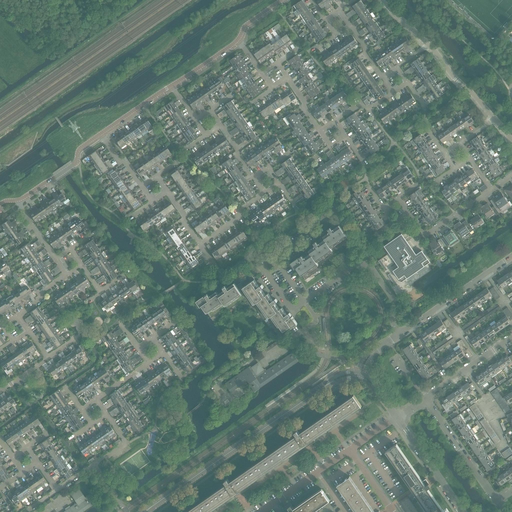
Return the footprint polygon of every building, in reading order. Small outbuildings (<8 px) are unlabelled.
[(297,10),(305,5),(302,0),(294,6),(297,10)] [(327,10),(329,8),(323,0),(318,0),(317,1),(322,9),(325,7),(327,10)] [(329,3),(332,1),(331,0),(323,0),(329,8),(332,6),(329,3)] [(356,11),(364,5),(361,0),(353,6),(356,11)] [(300,15),(308,9),(305,5),(297,10),(294,13),(297,17),(300,15)] [(359,15),(367,9),(364,5),(356,11),(359,15)] [(303,19),(311,13),(308,9),(300,15),(303,19)] [(362,20),(370,14),(367,9),(359,15),(362,20)] [(315,18),(311,13),(303,19),(301,21),(304,25),(306,24),(315,18)] [(365,24),(373,18),(370,14),(362,20),(365,24)] [(309,28),(318,22),(315,18),(306,24),(309,28)] [(368,29),(376,23),(373,18),(365,24),(368,29)] [(312,33),(321,27),(318,22),(309,28),(312,33)] [(371,33),(380,27),(376,23),(368,29),(371,33)] [(316,37),(324,31),(321,27),(312,33),(316,37)] [(374,37),(383,32),(380,27),(371,33),(374,37)] [(324,31),(316,37),(319,42),(327,36),(324,31)] [(382,42),(381,40),(386,36),(383,32),(374,37),(377,42),(376,43),(378,45),(382,42)] [(281,38),(288,47),(293,43),(287,34),(281,38)] [(355,46),(358,44),(353,37),(350,39),(348,36),(346,37),(354,49),(356,47),(355,46)] [(351,50),(354,49),(346,37),(343,39),(345,42),(343,44),(348,51),(350,49),(351,50)] [(400,40),(408,51),(410,50),(408,47),(411,44),(406,37),(403,39),(402,38),(400,40)] [(282,51),(288,47),(281,38),(276,42),(282,51)] [(405,53),(408,51),(400,40),(397,41),(398,43),(395,45),(400,52),(403,50),(405,53)] [(277,54),(282,51),(276,42),(271,45),(270,43),(277,54)] [(277,54),(270,43),(264,47),(271,56),(276,52),(277,54)] [(348,51),(343,44),(340,46),(338,43),(335,45),(343,56),(346,54),(345,53),(348,51)] [(341,58),(343,56),(335,45),(333,46),(335,49),(332,51),(337,58),(340,56),(341,58)] [(397,54),(400,52),(395,45),(392,47),(392,45),(389,47),(397,58),(400,57),(397,54)] [(266,59),(271,56),(264,47),(259,51),(266,59)] [(395,60),(397,58),(389,47),(387,49),(388,50),(385,52),(390,59),(393,57),(395,60)] [(337,58),(332,51),(329,53),(327,50),(325,52),(333,63),(335,62),(334,60),(337,58)] [(260,63),(266,59),(259,51),(254,54),(260,63)] [(331,65),(333,63),(325,52),(323,53),(325,57),(322,59),(327,66),(330,64),(331,65)] [(387,61),(390,59),(385,52),(382,54),(381,53),(379,54),(387,66),(389,64),(387,61)] [(233,65),(242,59),(239,54),(230,61),(233,65)] [(385,67),(387,66),(379,54),(377,56),(378,57),(375,59),(380,66),(383,64),(385,67)] [(292,66),(301,59),(298,55),(289,61),(292,66)] [(354,69),(362,63),(359,58),(355,61),(353,59),(347,63),(349,66),(351,64),(354,69)] [(414,69),(422,63),(419,58),(418,59),(415,61),(410,64),(412,67),(408,69),(409,71),(412,70),(414,69)] [(236,70),(245,63),(242,59),(233,65),(236,70)] [(295,70),(304,64),(301,59),(292,66),(295,70)] [(237,75),(248,68),(245,63),(236,70),(239,74),(237,75)] [(304,64),(295,70),(297,73),(298,74),(307,68),(309,67),(305,63),(304,64)] [(357,73),(366,67),(362,63),(354,69),(357,73)] [(417,73),(425,67),(422,63),(414,69),(417,73)] [(360,77),(369,72),(366,67),(357,73),(360,77)] [(420,77),(428,72),(425,67),(417,73),(420,77)] [(240,80),(249,74),(246,69),(248,68),(237,75),(240,80)] [(301,79),(310,73),(307,68),(298,74),(301,79)] [(363,82),(372,76),(369,72),(360,77),(363,82)] [(423,82),(431,76),(428,72),(420,77),(423,82)] [(301,79),(299,80),(302,85),(311,78),(313,77),(310,73),(301,79)] [(243,84),(253,78),(249,74),(240,80),(243,84)] [(434,80),(436,79),(433,75),(431,76),(423,82),(425,84),(420,87),(422,89),(425,87),(424,87),(426,86),(434,80)] [(367,86),(375,80),(372,76),(363,82),(367,86)] [(215,81),(213,82),(221,94),(223,92),(221,89),(224,87),(223,86),(225,85),(220,77),(215,81)] [(246,89),(256,82),(253,78),(243,84),(246,89)] [(305,89),(314,83),(311,78),(302,85),(305,89)] [(370,91),(378,85),(375,80),(367,86),(370,91)] [(429,91),(437,85),(434,80),(426,86),(429,91)] [(218,95),(221,94),(213,82),(211,84),(211,85),(208,87),(213,94),(216,92),(218,95)] [(250,93),(259,87),(256,82),(246,89),(250,93)] [(309,94),(318,87),(314,83),(305,89),(309,94)] [(373,95),(381,89),(378,85),(370,91),(373,95)] [(432,95),(441,89),(437,85),(429,91),(431,93),(427,96),(428,98),(431,96),(432,95)] [(211,96),(213,94),(208,87),(206,89),(205,88),(202,90),(210,101),(213,99),(211,96)] [(253,98),(262,91),(259,87),(250,93),(253,98)] [(318,87),(309,94),(312,98),(321,92),(318,87)] [(381,89),(373,95),(376,100),(384,94),(381,89)] [(441,89),(432,95),(435,100),(444,94),(441,89)] [(208,103),(210,101),(202,90),(200,91),(201,92),(198,94),(203,102),(206,100),(208,103)] [(285,94),(291,102),(297,99),(291,90),(285,94)] [(346,105),(348,104),(346,101),(349,98),(344,91),(338,94),(346,105)] [(200,104),(203,102),(198,94),(195,96),(195,95),(192,97),(200,108),(202,107),(200,104)] [(286,106),(291,102),(285,94),(280,97),(279,95),(286,106)] [(338,94),(333,98),(339,106),(341,104),(344,107),(346,105),(338,94)] [(403,95),(411,106),(414,105),(413,104),(416,102),(411,94),(408,97),(406,94),(403,95)] [(286,106),(279,95),(274,99),(280,108),(285,104),(286,106)] [(409,108),(411,106),(403,95),(401,97),(403,100),(400,102),(405,109),(408,107),(409,108)] [(198,110),(200,108),(192,97),(190,98),(191,100),(188,102),(193,109),(196,107),(198,110)] [(339,106),(333,98),(330,100),(328,97),(326,99),(333,109),(339,106)] [(275,111),(280,108),(274,99),(268,102),(275,111)] [(328,113),(333,109),(326,99),(324,100),(326,103),(323,105),(328,113)] [(167,111),(176,105),(172,101),(164,106),(167,111)] [(227,111),(235,105),(232,101),(224,106),(227,111)] [(405,109),(400,102),(397,104),(395,101),(393,102),(401,114),(403,112),(402,111),(405,109)] [(269,115),(275,111),(268,102),(263,106),(269,115)] [(399,115),(401,114),(393,102),(391,104),(393,107),(390,109),(395,116),(398,114),(399,115)] [(328,113),(323,105),(320,107),(318,104),(316,106),(323,116),(328,113)] [(170,115),(179,110),(176,105),(167,111),(170,115)] [(227,111),(225,112),(223,114),(224,116),(228,113),(230,115),(238,110),(235,105),(227,111)] [(264,119),(269,115),(263,106),(258,110),(264,119)] [(318,120),(323,116),(316,106),(313,107),(315,110),(312,112),(318,120)] [(395,116),(390,109),(387,111),(385,108),(383,110),(391,121),(393,119),(392,118),(395,116)] [(174,120),(182,114),(179,110),(170,115),(174,120)] [(233,120),(241,114),(238,110),(230,115),(233,120)] [(388,122),(391,121),(383,110),(380,111),(383,114),(380,116),(385,123),(388,121),(388,122)] [(460,112),(458,113),(460,116),(459,117),(461,120),(459,122),(463,129),(467,126),(467,127),(469,126),(463,117),(462,115),(460,112)] [(291,113),(285,117),(286,118),(287,119),(290,124),(300,116),(299,114),(296,116),(294,114),(292,115),(291,113)] [(347,125),(358,118),(355,113),(347,119),(348,121),(346,123),(347,125)] [(177,124),(185,119),(182,114),(174,120),(177,124)] [(236,124),(244,119),(241,114),(233,120),(236,124)] [(465,116),(463,117),(469,126),(471,124),(471,123),(474,121),(474,122),(477,120),(474,115),(471,117),(469,114),(466,116),(465,116)] [(293,128),(301,123),(299,120),(302,119),(300,116),(290,124),(293,128)] [(353,128),(361,122),(358,118),(347,125),(349,127),(352,125),(353,128)] [(153,128),(152,126),(147,119),(143,121),(142,119),(140,120),(141,123),(147,130),(148,132),(153,128)] [(180,129),(188,123),(185,119),(177,124),(180,129)] [(235,132),(247,123),(244,119),(236,124),(238,127),(234,130),(235,132)] [(363,121),(361,122),(353,128),(356,132),(367,125),(368,124),(368,122),(366,124),(365,122),(364,123),(363,121)] [(442,128),(441,125),(439,122),(437,123),(439,127),(441,129),(442,131),(449,140),(451,139),(450,138),(453,136),(448,129),(445,131),(445,130),(444,130),(443,128),(442,128)] [(451,127),(448,129),(453,136),(456,134),(457,135),(459,133),(453,124),(451,122),(449,124),(451,127)] [(460,131),(463,129),(459,122),(456,124),(455,123),(453,124),(459,133),(461,132),(460,131)] [(137,123),(135,124),(136,126),(141,134),(142,133),(143,136),(148,132),(147,130),(141,123),(138,125),(137,123)] [(183,133),(191,127),(188,123),(180,129),(183,133)] [(242,133),(250,127),(247,123),(235,132),(236,134),(240,131),(242,133)] [(293,134),(304,127),(301,123),(293,128),(294,130),(292,132),(293,134)] [(359,136),(367,131),(370,129),(367,125),(356,132),(359,136)] [(136,137),(141,134),(136,126),(133,128),(131,126),(130,128),(131,130),(136,137)] [(186,138),(194,132),(191,127),(183,133),(186,138)] [(245,138),(254,132),(250,127),(242,133),(245,138)] [(299,137),(307,132),(304,127),(293,134),(295,137),(298,135),(299,137)] [(131,141),(136,137),(131,130),(128,132),(126,130),(124,131),(126,133),(131,141)] [(360,143),(370,135),(367,131),(359,136),(361,139),(358,140),(360,143)] [(446,142),(449,140),(442,131),(440,133),(441,134),(438,136),(443,143),(446,141),(446,142)] [(186,138),(189,142),(197,136),(194,132),(186,138)] [(243,143),(247,140),(248,142),(253,139),(254,142),(259,138),(258,136),(259,135),(257,136),(254,132),(245,138),(244,139),(241,141),(243,143)] [(302,141),(313,134),(311,132),(308,134),(307,132),(299,137),(302,141)] [(126,144),(131,141),(126,133),(122,136),(121,134),(119,135),(121,137),(126,144)] [(305,146),(313,140),(312,138),(314,136),(313,134),(302,141),(305,146)] [(365,145),(373,140),(370,135),(360,143),(361,145),(364,143),(365,145)] [(416,145),(425,138),(424,137),(423,137),(421,135),(410,142),(413,146),(416,145)] [(216,138),(224,149),(227,147),(226,146),(229,144),(224,137),(221,139),(219,136),(216,138)] [(473,146),(482,140),(481,138),(480,138),(478,136),(470,141),(473,144),(472,145),(473,146)] [(121,148),(126,144),(121,137),(117,139),(116,137),(114,139),(121,148)] [(222,151),(224,149),(216,138),(214,139),(216,142),(213,144),(218,152),(221,150),(222,151)] [(271,140),(279,152),(281,150),(279,147),(282,145),(277,138),(274,140),(273,139),(271,140)] [(419,149),(427,143),(425,141),(426,140),(425,138),(416,145),(419,149)] [(276,153),(279,152),(271,140),(268,142),(269,143),(266,145),(271,152),(274,150),(276,153)] [(315,143),(313,140),(305,146),(303,147),(306,152),(308,150),(319,143),(317,141),(315,143)] [(366,152),(376,144),(373,140),(365,145),(367,147),(364,149),(366,152)] [(477,150),(485,145),(483,142),(482,140),(473,146),(474,148),(475,147),(477,150)] [(218,152),(213,144),(211,146),(208,143),(206,145),(214,156),(216,155),(216,153),(218,152)] [(319,143),(308,150),(312,155),(319,149),(318,147),(320,145),(319,143)] [(422,154),(431,147),(430,146),(429,146),(427,143),(419,149),(422,154)] [(376,144),(366,152),(367,154),(370,152),(372,154),(380,149),(376,144)] [(212,158),(214,156),(206,145),(204,146),(206,150),(203,152),(208,159),(211,157),(212,158)] [(268,154),(271,152),(266,145),(263,147),(263,146),(260,147),(268,159),(271,157),(268,154)] [(341,149),(350,162),(353,160),(351,158),(354,156),(348,148),(347,145),(341,149)] [(479,155),(489,148),(487,146),(486,147),(485,145),(477,150),(479,153),(478,154),(479,155)] [(161,151),(166,158),(170,156),(171,158),(173,156),(166,147),(161,151)] [(266,160),(268,159),(260,147),(258,149),(259,150),(256,152),(261,159),(264,157),(266,160)] [(424,159),(433,152),(431,150),(432,149),(431,147),(422,154),(419,155),(423,160),(424,159)] [(490,150),(489,148),(479,155),(480,157),(481,156),(483,159),(493,152),(492,150),(491,150),(490,150)] [(340,153),(338,155),(343,163),(344,164),(347,162),(348,163),(350,162),(341,149),(338,151),(340,153)] [(92,160),(100,155),(97,150),(89,156),(92,160)] [(208,159),(203,152),(200,153),(198,150),(196,152),(204,163),(206,162),(205,161),(208,159)] [(168,160),(166,158),(161,151),(156,154),(161,162),(164,159),(166,161),(168,160)] [(201,165),(204,163),(196,152),(193,154),(196,157),(193,159),(198,166),(201,164),(201,165)] [(258,161),(261,159),(256,152),(253,154),(252,153),(250,155),(258,166),(260,164),(258,161)] [(433,152),(424,159),(427,163),(437,156),(436,155),(435,155),(433,152)] [(483,163),(484,165),(498,155),(497,153),(494,155),(495,153),(493,152),(483,159),(485,162),(483,163)] [(162,164),(161,162),(156,154),(151,158),(156,165),(159,163),(161,165),(162,164)] [(343,163),(338,155),(335,157),(333,154),(331,156),(338,166),(343,163)] [(95,164),(103,159),(100,155),(92,160),(95,164)] [(256,168),(258,166),(250,155),(248,156),(249,157),(246,159),(251,167),(253,164),(256,168)] [(333,170),(338,166),(331,156),(329,157),(330,160),(328,162),(333,170)] [(430,168),(439,161),(437,158),(438,158),(437,156),(427,163),(430,168)] [(485,164),(484,165),(485,167),(486,166),(487,165),(489,168),(497,162),(500,160),(498,159),(497,158),(496,159),(495,157),(493,158),(485,164)] [(157,167),(156,165),(151,158),(145,161),(151,169),(154,166),(155,169),(157,167)] [(225,169),(233,163),(230,158),(222,164),(225,169)] [(284,169),(293,163),(290,158),(281,164),(283,167),(279,170),(280,172),(283,170),(282,169),(284,168),(284,169)] [(98,169),(109,161),(108,160),(106,161),(106,162),(105,162),(103,159),(95,164),(98,169)] [(109,161),(98,169),(101,174),(103,172),(104,174),(112,169),(111,167),(113,166),(109,161)] [(152,171),(151,169),(145,161),(140,165),(145,172),(149,170),(150,172),(152,171)] [(432,173),(443,165),(442,164),(441,164),(439,161),(430,168),(429,168),(432,173)] [(333,170),(328,162),(325,164),(323,162),(321,163),(328,174),(333,170)] [(491,173),(500,167),(497,162),(489,168),(491,171),(490,171),(491,173)] [(228,173),(237,167),(233,163),(225,169),(228,173)] [(288,173),(296,167),(293,163),(284,169),(283,170),(280,172),(282,174),(286,171),(288,173)] [(322,177),(328,174),(321,163),(318,165),(320,167),(317,170),(322,177)] [(147,174),(145,172),(140,165),(135,169),(140,176),(144,174),(145,176),(147,174)] [(436,177),(437,176),(446,170),(444,167),(443,165),(432,173),(436,177)] [(404,167),(402,168),(400,166),(398,167),(400,170),(402,172),(408,181),(410,179),(410,178),(413,176),(408,169),(406,167),(405,167),(404,167)] [(231,178),(240,172),(237,167),(228,173),(231,178)] [(287,181),(299,172),(296,167),(288,173),(289,176),(285,179),(287,181)] [(500,167),(491,173),(492,175),(493,174),(495,177),(503,171),(500,167)] [(173,178),(183,171),(182,169),(180,170),(179,170),(177,168),(170,173),(173,178)] [(111,179),(119,174),(123,171),(121,170),(119,171),(119,172),(118,172),(116,169),(108,175),(111,179)] [(479,179),(477,176),(472,169),(469,171),(469,170),(466,172),(473,181),(474,183),(476,186),(478,184),(476,181),(479,179)] [(176,182),(186,175),(185,173),(183,175),(182,175),(181,173),(183,171),(173,178),(176,182)] [(234,182),(243,176),(240,172),(231,178),(234,182)] [(294,182),(302,176),(299,172),(287,181),(288,182),(292,180),(294,182)] [(406,182),(408,181),(402,172),(400,174),(397,177),(402,184),(405,182),(406,182)] [(470,182),(473,181),(466,172),(464,173),(465,174),(462,176),(467,183),(470,181),(470,182)] [(114,184),(122,178),(126,176),(124,174),(123,176),(122,177),(121,176),(121,177),(119,174),(111,179),(114,184)] [(391,179),(390,177),(388,174),(386,175),(389,178),(388,179),(390,182),(387,184),(392,191),(395,189),(396,190),(398,188),(391,179)] [(179,187),(189,180),(188,178),(186,179),(185,179),(184,177),(186,175),(176,182),(179,187)] [(237,186),(246,181),(243,176),(234,182),(237,186)] [(293,189),(305,181),(302,176),(294,182),(296,184),(291,187),(293,189)] [(464,185),(467,183),(462,176),(459,178),(458,177),(456,179),(462,188),(464,186),(464,185)] [(399,186),(402,184),(397,177),(394,179),(394,178),(391,179),(398,188),(400,187),(399,186)] [(117,188),(125,183),(129,180),(128,179),(126,180),(125,181),(124,181),(122,178),(114,184),(117,188)] [(460,189),(462,188),(456,179),(454,180),(455,181),(451,184),(456,191),(459,189),(460,189)] [(182,191),(192,184),(191,182),(189,184),(188,183),(187,181),(189,180),(179,187),(182,191)] [(241,191),(249,185),(246,181),(237,186),(241,191)] [(305,181),(293,189),(294,191),(298,188),(300,191),(308,185),(305,181)] [(381,186),(380,184),(378,181),(376,183),(378,186),(380,189),(377,191),(381,198),(385,196),(385,197),(387,195),(381,186)] [(118,194),(128,187),(132,185),(131,183),(129,184),(129,185),(128,185),(127,186),(125,183),(117,188),(120,193),(118,194)] [(193,189),(193,190),(190,186),(192,184),(182,191),(179,194),(180,195),(183,193),(185,196),(193,190),(194,190),(193,189)] [(389,193),(392,191),(387,184),(384,186),(383,185),(381,186),(387,195),(390,194),(389,193)] [(458,193),(456,191),(451,184),(448,186),(448,185),(446,186),(452,195),(455,200),(457,199),(455,196),(458,193)] [(244,195),(252,190),(249,185),(241,191),(244,195)] [(308,185),(300,191),(303,195),(311,190),(308,185)] [(455,200),(452,195),(446,186),(444,188),(444,189),(441,191),(447,200),(450,198),(451,198),(452,198),(454,201),(455,200)] [(131,192),(128,187),(118,194),(121,199),(131,192)] [(306,200),(317,193),(314,188),(311,190),(303,195),(302,196),(299,198),(300,200),(304,197),(306,200)] [(56,192),(54,194),(62,205),(64,203),(65,204),(70,201),(68,199),(66,200),(63,196),(66,194),(62,189),(60,191),(61,193),(58,195),(56,192)] [(359,189),(352,195),(353,197),(352,198),(354,200),(360,196),(364,193),(363,192),(362,192),(359,189)] [(412,201),(422,194),(423,194),(419,189),(409,196),(411,199),(410,200),(412,201)] [(185,196),(182,198),(183,200),(186,197),(188,200),(196,195),(197,194),(196,194),(193,190),(185,196)] [(244,195),(244,196),(247,200),(255,194),(252,190),(244,195)] [(131,192),(121,199),(122,201),(124,203),(127,201),(134,196),(137,194),(136,193),(133,194),(131,192)] [(360,196),(354,200),(355,202),(357,205),(358,204),(366,198),(364,196),(365,195),(364,193),(360,196)] [(494,206),(495,208),(498,206),(502,212),(511,207),(501,193),(493,199),(490,201),(494,206)] [(60,207),(62,205),(54,194),(52,195),(54,198),(51,200),(56,207),(59,205),(60,207)] [(274,195),(282,207),(285,205),(284,204),(287,202),(282,195),(279,197),(277,194),(274,195)] [(424,200),(422,197),(423,196),(422,194),(412,201),(413,203),(414,202),(416,205),(424,200)] [(199,199),(196,195),(188,200),(185,203),(186,204),(189,202),(191,204),(199,199)] [(280,208),(282,207),(274,195),(272,197),(274,200),(271,202),(276,209),(279,207),(280,208)] [(127,208),(140,199),(139,197),(136,199),(134,196),(124,203),(127,208)] [(361,208),(370,202),(369,201),(368,201),(366,198),(358,204),(361,208)] [(46,199),(44,201),(52,212),(52,213),(57,209),(56,207),(51,200),(48,202),(46,199)] [(140,199),(130,206),(131,208),(133,211),(141,205),(138,201),(140,199)] [(191,204),(188,207),(189,209),(190,208),(192,211),(194,210),(195,211),(202,206),(201,205),(204,203),(204,202),(203,203),(203,202),(202,203),(199,199),(191,204)] [(417,209),(418,210),(428,203),(426,202),(425,202),(424,200),(416,205),(417,208),(417,209)] [(49,214),(52,212),(44,201),(41,202),(43,205),(40,208),(45,215),(48,213),(49,214)] [(276,209),(271,202),(268,204),(266,201),(264,203),(272,214),(274,212),(273,211),(276,209)] [(165,206),(170,213),(175,210),(170,202),(167,205),(165,203),(163,204),(165,206)] [(364,213),(372,207),(370,204),(371,204),(370,202),(361,208),(362,210),(364,213)] [(270,216),(272,214),(264,203),(262,204),(264,207),(261,209),(266,216),(269,214),(270,216)] [(428,203),(418,210),(419,212),(420,211),(422,214),(430,208),(428,206),(429,206),(428,203)] [(495,208),(494,206),(491,208),(487,203),(481,208),(479,209),(486,219),(488,218),(495,214),(495,215),(499,213),(495,208)] [(219,208),(224,216),(227,213),(229,216),(231,214),(224,205),(219,208)] [(45,215),(40,208),(38,209),(36,206),(33,208),(41,219),(44,218),(43,217),(45,215)] [(165,217),(170,213),(165,206),(161,208),(160,206),(158,208),(160,210),(165,217)] [(367,217),(376,211),(375,209),(374,210),(372,207),(364,213),(366,216),(365,216),(366,218),(367,217)] [(434,212),(435,211),(432,207),(430,208),(422,214),(424,217),(423,217),(424,219),(434,212)] [(39,221),(41,219),(33,208),(31,210),(33,213),(30,215),(35,222),(38,220),(39,221)] [(225,218),(224,216),(219,208),(214,212),(219,219),(222,217),(224,219),(225,218)] [(266,216),(261,209),(258,211),(256,208),(254,210),(262,221),(264,220),(263,218),(266,216)] [(160,221),(165,217),(160,210),(156,212),(155,210),(153,211),(154,213),(160,221)] [(259,223),(262,221),(254,210),(251,211),(253,214),(250,217),(255,224),(258,222),(259,223)] [(376,211),(367,217),(370,221),(370,222),(378,216),(376,213),(377,213),(376,211)] [(471,228),(474,232),(476,231),(474,228),(477,226),(480,227),(484,223),(476,211),(472,213),(475,217),(470,220),(471,222),(468,224),(469,224),(471,228)] [(220,221),(219,219),(214,212),(208,216),(214,223),(217,221),(218,223),(220,221)] [(434,212),(424,219),(425,221),(426,220),(428,223),(429,222),(431,225),(439,219),(434,212)] [(150,214),(148,215),(149,217),(154,224),(155,225),(160,221),(154,213),(153,214),(151,216),(150,214)] [(4,231),(15,223),(14,221),(11,223),(9,220),(11,219),(9,216),(4,219),(6,222),(1,225),(4,228),(2,229),(4,231)] [(215,225),(214,223),(208,216),(203,219),(208,227),(212,224),(213,226),(215,225)] [(378,216),(370,222),(371,222),(372,224),(371,225),(372,227),(374,225),(382,220),(381,218),(380,219),(378,216)] [(149,228),(154,224),(149,217),(146,219),(144,217),(143,218),(144,220),(149,228)] [(76,220),(73,222),(81,233),(84,231),(82,228),(85,226),(87,229),(89,227),(85,221),(83,223),(80,219),(77,221),(76,220)] [(210,229),(208,227),(203,219),(198,223),(203,230),(207,228),(208,230),(210,229)] [(144,232),(149,228),(144,220),(141,223),(139,221),(137,222),(144,232)] [(374,225),(372,227),(373,229),(374,228),(376,231),(384,225),(385,224),(383,222),(382,220),(374,225)] [(469,224),(468,224),(466,220),(461,224),(459,222),(453,226),(458,233),(458,232),(460,234),(458,235),(460,237),(461,237),(462,237),(465,235),(466,236),(471,233),(471,234),(474,232),(471,228),(468,230),(466,227),(469,224)] [(67,224),(69,226),(74,234),(77,232),(79,235),(81,233),(73,222),(71,223),(70,222),(67,224)] [(9,235),(16,230),(14,228),(17,225),(15,223),(4,231),(6,233),(7,233),(9,235)] [(205,232),(203,230),(198,223),(193,226),(198,234),(201,231),(203,234),(205,232)] [(177,232),(174,227),(172,225),(166,229),(168,231),(166,233),(169,237),(177,232)] [(320,266),(336,255),(334,252),(350,241),(339,225),(336,228),(334,225),(331,227),(328,229),(329,232),(323,237),(324,240),(322,242),(320,239),(317,241),(313,243),(315,246),(308,251),(310,254),(307,256),(306,253),(303,255),(299,257),(300,259),(299,260),(298,258),(291,263),(295,269),(297,268),(305,280),(322,269),(320,266)] [(71,236),(74,234),(69,226),(66,228),(65,227),(63,229),(71,240),(73,239),(71,236)] [(69,242),(71,240),(63,229),(61,230),(62,232),(59,234),(64,241),(67,239),(69,242)] [(11,241),(23,233),(21,231),(18,233),(16,230),(9,235),(11,238),(10,239),(11,241)] [(236,234),(242,241),(247,237),(242,230),(238,232),(237,230),(235,232),(236,234)] [(447,247),(458,239),(451,230),(449,232),(448,230),(445,232),(446,234),(443,236),(444,237),(442,238),(447,247)] [(177,232),(169,237),(172,242),(180,236),(183,234),(182,232),(179,234),(177,232)] [(23,233),(11,241),(13,244),(14,243),(16,246),(23,241),(21,238),(24,236),(23,233)] [(61,243),(64,241),(59,234),(56,236),(55,234),(53,236),(61,247),(63,246),(61,243)] [(236,245),(242,241),(236,234),(233,236),(232,234),(230,235),(231,237),(236,245)] [(402,234),(384,246),(392,257),(392,258),(396,263),(396,264),(397,265),(398,266),(399,267),(398,268),(393,271),(401,283),(428,264),(430,263),(422,251),(416,255),(405,239),(404,237),(402,234)] [(58,249),(61,247),(53,236),(50,238),(51,239),(48,241),(53,248),(56,246),(58,249)] [(175,246),(183,241),(187,238),(185,237),(182,239),(180,236),(172,242),(175,246)] [(231,248),(236,245),(231,237),(228,240),(226,238),(225,239),(226,241),(231,248)] [(444,249),(443,248),(446,246),(441,239),(436,242),(435,240),(429,244),(432,249),(431,249),(434,253),(435,253),(436,254),(444,249)] [(87,250),(95,244),(92,240),(84,246),(87,250)] [(175,246),(173,248),(176,252),(178,251),(186,245),(183,241),(175,246)] [(221,241),(219,242),(221,244),(226,252),(231,248),(226,241),(224,242),(223,243),(222,242),(221,241)] [(24,253),(32,247),(29,243),(21,249),(24,253)] [(90,255),(99,249),(95,244),(87,250),(90,255)] [(216,245),(214,246),(216,248),(221,255),(223,257),(227,254),(225,252),(226,252),(221,244),(217,247),(216,245)] [(181,255),(189,250),(193,247),(192,246),(188,248),(186,245),(178,251),(181,255)] [(27,258),(35,252),(32,247),(24,253),(27,258)] [(216,259),(221,255),(216,248),(212,250),(211,248),(209,250),(216,259)] [(93,259),(102,253),(99,249),(90,255),(93,259)] [(189,250),(181,255),(179,256),(182,261),(185,259),(192,254),(196,252),(195,250),(191,252),(189,250)] [(28,264),(28,263),(38,256),(35,252),(27,258),(25,259),(25,260),(28,264)] [(104,252),(102,253),(93,259),(96,263),(105,258),(107,256),(104,252)] [(188,264),(195,259),(194,257),(192,254),(185,259),(188,264)] [(31,268),(41,261),(38,256),(28,263),(28,264),(30,267),(31,268)] [(0,267),(5,274),(7,273),(6,271),(9,269),(6,265),(9,263),(5,258),(3,260),(4,262),(1,264),(0,262),(0,267)] [(95,271),(108,262),(105,258),(96,263),(98,266),(94,269),(95,271)] [(195,259),(188,264),(191,268),(193,267),(194,268),(203,263),(203,261),(202,261),(201,259),(197,261),(195,259)] [(36,271),(49,262),(47,260),(43,263),(41,261),(31,268),(35,272),(36,271)] [(380,260),(378,261),(379,262),(380,264),(385,271),(387,270),(380,260)] [(46,267),(47,266),(50,264),(49,262),(36,271),(39,275),(47,270),(46,267)] [(103,272),(111,266),(108,262),(95,271),(97,273),(101,270),(103,272)] [(111,266),(103,272),(104,275),(103,276),(104,278),(106,277),(114,271),(116,270),(113,265),(111,266)] [(42,280),(51,274),(47,270),(39,275),(42,280)] [(114,271),(106,277),(109,281),(117,275),(114,271)] [(42,280),(40,281),(43,286),(45,284),(54,279),(51,274),(42,280)] [(390,274),(388,275),(389,277),(390,278),(391,280),(392,281),(396,286),(398,285),(390,274)] [(508,285),(511,281),(511,279),(508,274),(503,277),(508,285)] [(77,277),(85,288),(87,287),(87,285),(90,283),(85,276),(82,278),(79,275),(77,277)] [(278,301),(273,295),(272,296),(271,297),(268,294),(266,295),(261,289),(264,287),(260,281),(258,282),(257,283),(252,276),(237,286),(236,284),(234,283),(231,285),(229,283),(223,287),(225,290),(218,294),(217,291),(213,294),(212,292),(211,291),(205,295),(206,297),(205,298),(204,296),(197,301),(201,307),(202,306),(211,318),(227,307),(229,310),(243,300),(247,301),(251,307),(253,305),(264,321),(267,319),(278,335),(291,326),(292,328),(297,324),(292,316),(290,318),(289,317),(292,315),(287,309),(286,310),(285,311),(282,308),(280,310),(275,303),(278,301)] [(83,290),(85,288),(77,277),(75,278),(77,282),(74,284),(79,291),(82,289),(83,290)] [(503,288),(508,285),(503,277),(497,281),(499,283),(497,285),(500,290),(503,288)] [(127,283),(126,284),(133,292),(135,291),(134,290),(137,288),(137,287),(139,286),(136,282),(134,283),(132,281),(129,283),(128,282),(127,283)] [(79,291),(74,284),(71,286),(69,282),(67,284),(75,295),(77,294),(76,293),(79,291)] [(72,297),(75,295),(67,284),(64,286),(67,289),(64,291),(69,298),(72,296),(72,297)] [(130,294),(133,292),(126,284),(124,285),(125,286),(122,288),(127,295),(130,293),(130,294)] [(21,288),(28,299),(31,298),(29,294),(32,293),(27,287),(25,288),(24,286),(21,288)] [(26,301),(28,299),(21,288),(17,291),(19,293),(17,294),(21,300),(23,298),(26,301)] [(124,297),(127,295),(122,288),(119,290),(118,289),(116,291),(122,300),(124,298),(124,297)] [(495,294),(491,289),(489,290),(487,288),(482,292),(487,299),(492,295),(495,294)] [(69,298),(64,291),(61,293),(59,290),(56,291),(64,303),(67,301),(66,300),(69,298)] [(56,296),(53,298),(59,306),(64,303),(56,291),(54,293),(56,296)] [(124,302),(122,300),(116,291),(114,292),(114,293),(111,295),(116,302),(119,300),(121,303),(122,303),(124,302)] [(482,303),(487,299),(482,292),(477,295),(482,303)] [(21,300),(17,294),(15,295),(14,293),(10,296),(18,307),(20,305),(18,302),(21,300)] [(113,304),(116,302),(111,295),(108,297),(108,296),(106,298),(112,307),(114,305),(113,304)] [(477,306),(482,303),(477,295),(472,299),(477,306)] [(15,308),(18,307),(10,296),(5,299),(11,307),(13,305),(15,308)] [(110,308),(112,307),(106,298),(103,299),(104,300),(101,303),(100,302),(98,303),(102,309),(104,307),(106,310),(109,307),(110,308)] [(8,309),(11,307),(5,299),(0,302),(8,314),(10,312),(8,309)] [(472,310),(477,306),(472,299),(467,302),(472,310)] [(467,313),(472,310),(467,302),(462,306),(467,313)] [(163,305),(155,310),(163,321),(166,320),(163,317),(166,315),(168,317),(171,315),(163,305)] [(462,317),(467,313),(462,306),(457,310),(462,317)] [(30,319),(41,311),(38,307),(30,313),(31,315),(28,317),(30,319)] [(161,323),(163,321),(155,310),(153,312),(154,313),(151,315),(156,322),(159,320),(161,323)] [(457,320),(462,317),(457,310),(451,313),(453,315),(451,317),(454,322),(456,320),(457,320)] [(36,322),(45,316),(41,311),(30,319),(31,322),(35,320),(36,322)] [(510,321),(511,319),(511,318),(509,314),(506,316),(501,319),(506,326),(511,323),(510,321)] [(153,324),(156,322),(151,315),(148,317),(147,316),(145,317),(153,329),(155,327),(153,324)] [(36,328),(48,320),(45,316),(36,322),(37,324),(34,326),(36,328)] [(151,330),(153,329),(145,317),(143,319),(143,320),(141,322),(145,329),(148,327),(151,330)] [(501,330),(506,326),(501,319),(496,323),(501,330)] [(42,330),(51,325),(48,320),(36,328),(38,331),(41,328),(42,330)] [(448,326),(445,321),(443,322),(441,320),(436,324),(441,331),(446,328),(446,327),(448,326)] [(496,323),(494,321),(489,324),(491,326),(496,333),(501,330),(496,323)] [(143,331),(145,329),(141,322),(138,324),(137,323),(135,324),(142,336),(145,334),(143,331)] [(140,338),(142,336),(135,324),(132,326),(133,327),(130,329),(135,337),(138,334),(140,338)] [(436,335),(441,331),(436,324),(431,327),(436,335)] [(43,333),(40,335),(42,337),(54,329),(51,325),(42,330),(44,332),(45,334),(44,335),(43,333)] [(491,337),(496,333),(491,326),(486,330),(491,337)] [(431,338),(436,335),(431,327),(426,331),(431,338)] [(54,329),(42,337),(44,339),(46,338),(45,336),(46,336),(47,337),(48,339),(57,333),(54,329)] [(486,340),(491,337),(486,330),(481,333),(486,340)] [(102,337),(100,338),(104,343),(106,342),(118,333),(116,331),(114,333),(112,334),(110,331),(102,337)] [(165,342),(173,336),(170,331),(162,337),(165,342)] [(424,343),(431,338),(426,331),(421,335),(422,337),(420,338),(423,343),(424,343)] [(49,342),(47,344),(48,346),(60,338),(57,333),(48,339),(50,341),(51,343),(50,344),(49,342)] [(109,346),(117,340),(115,338),(119,335),(118,333),(106,342),(109,346)] [(314,333),(311,334),(316,343),(319,342),(314,333)] [(480,344),(486,340),(481,333),(476,337),(480,344)] [(168,346),(176,340),(173,336),(165,342),(168,346)] [(475,348),(480,344),(476,337),(471,340),(471,341),(468,342),(472,347),(474,346),(475,348)] [(60,338),(48,346),(50,348),(52,347),(51,345),(52,345),(53,346),(55,348),(63,343),(60,338)] [(265,349),(267,352),(284,340),(282,338),(265,349)] [(176,340),(168,346),(171,350),(179,345),(181,343),(178,339),(176,340)] [(112,350),(124,342),(123,340),(118,343),(117,340),(109,346),(112,350)] [(37,351),(35,348),(31,343),(29,345),(26,341),(24,343),(32,354),(37,351)] [(123,349),(121,347),(125,344),(124,342),(112,350),(115,355),(123,349)] [(28,357),(32,354),(24,343),(21,345),(23,348),(21,350),(25,356),(27,355),(28,357)] [(174,355),(184,348),(181,343),(171,350),(174,355)] [(82,357),(81,357),(81,356),(84,354),(81,351),(84,349),(81,344),(78,346),(79,347),(76,349),(75,348),(73,350),(79,359),(80,358),(81,360),(81,361),(83,364),(84,362),(82,360),(83,359),(83,358),(82,357)] [(407,355),(414,350),(411,344),(403,350),(407,355)] [(464,353),(466,351),(463,346),(460,348),(455,351),(460,358),(465,355),(464,353)] [(186,354),(185,353),(187,352),(184,348),(174,355),(177,359),(186,354)] [(25,356),(21,350),(18,352),(16,349),(14,350),(21,361),(25,359),(23,357),(25,356)] [(118,359),(130,351),(129,349),(125,352),(123,349),(115,355),(118,359)] [(18,364),(21,361),(14,350),(11,352),(13,355),(11,357),(15,363),(16,365),(18,364)] [(77,360),(79,359),(73,350),(71,351),(71,352),(69,354),(73,361),(77,359),(77,360)] [(410,360),(418,355),(414,350),(407,355),(410,360)] [(132,353),(130,351),(118,359),(116,360),(119,365),(129,358),(127,356),(132,353)] [(455,362),(460,358),(455,351),(450,355),(455,362)] [(259,389),(299,362),(293,353),(267,371),(265,369),(264,370),(259,362),(251,368),(250,367),(249,368),(249,367),(225,384),(231,393),(247,382),(252,390),(255,393),(259,389)] [(65,356),(63,357),(69,366),(70,368),(72,371),(74,370),(72,367),(72,366),(70,363),(73,361),(69,354),(65,356)] [(180,364),(189,358),(186,354),(177,359),(180,364)] [(414,365),(421,360),(418,355),(410,360),(414,365)] [(450,365),(455,362),(450,355),(445,358),(450,365)] [(511,362),(511,357),(511,356),(508,357),(507,355),(502,359),(507,366),(511,362)] [(15,363),(11,357),(8,359),(6,356),(3,358),(11,369),(14,366),(13,364),(15,363)] [(67,367),(69,366),(63,357),(61,359),(58,362),(63,369),(66,366),(67,367)] [(7,371),(11,369),(3,358),(1,359),(3,363),(0,364),(4,370),(6,369),(7,371)] [(121,364),(119,365),(122,369),(124,368),(136,359),(135,358),(132,359),(131,360),(129,358),(121,364)] [(183,368),(192,362),(189,358),(180,364),(183,368)] [(445,369),(450,365),(445,358),(440,362),(438,363),(437,364),(441,368),(443,367),(445,369)] [(138,362),(136,359),(122,369),(126,374),(135,367),(134,364),(138,362)] [(502,370),(507,366),(502,359),(497,363),(502,370)] [(418,370),(425,365),(421,360),(414,365),(418,370)] [(60,371),(63,369),(58,362),(55,364),(55,363),(52,364),(59,373),(61,372),(60,371)] [(192,362),(183,368),(187,373),(195,367),(192,362)] [(497,373),(502,370),(497,363),(492,366),(497,373)] [(56,375),(59,373),(52,364),(50,366),(51,367),(48,369),(53,376),(56,374),(56,375)] [(159,365),(167,377),(169,375),(168,374),(171,372),(166,365),(163,367),(161,364),(159,365)] [(165,378),(167,377),(159,365),(157,367),(159,370),(156,372),(161,379),(164,377),(165,378)] [(421,375),(428,370),(425,365),(418,370),(421,375)] [(492,377),(497,373),(492,366),(487,370),(492,377)] [(101,370),(99,371),(107,383),(109,381),(107,378),(110,376),(111,378),(114,377),(113,376),(110,371),(107,367),(105,369),(102,371),(101,370)] [(428,370),(421,375),(425,380),(432,375),(428,370)] [(489,379),(492,377),(487,370),(483,372),(482,371),(481,372),(482,373),(487,381),(490,380),(489,379)] [(104,384),(107,383),(99,371),(96,373),(97,374),(94,376),(99,383),(102,381),(104,384)] [(161,379),(156,372),(153,374),(151,371),(149,372),(157,384),(159,382),(158,381),(161,379)] [(154,386),(157,384),(149,372),(146,374),(148,377),(146,379),(150,386),(153,384),(154,386)] [(487,382),(487,381),(482,373),(476,377),(478,379),(475,381),(482,389),(483,385),(488,382),(487,382)] [(96,385),(99,383),(94,376),(91,378),(91,377),(88,379),(96,390),(98,388),(96,385)] [(150,386),(146,379),(143,381),(141,378),(138,380),(146,391),(148,389),(148,388),(150,386)] [(94,392),(96,390),(88,379),(86,380),(87,381),(84,383),(89,390),(92,389),(94,392)] [(144,393),(146,391),(138,380),(136,381),(138,384),(135,386),(140,394),(143,392),(144,393)] [(86,393),(89,390),(84,383),(81,385),(80,384),(78,386),(86,397),(88,396),(86,393)] [(463,386),(469,394),(471,393),(470,392),(476,388),(472,383),(470,385),(468,383),(463,386)] [(84,399),(86,397),(78,386),(76,387),(76,389),(73,391),(78,398),(81,396),(84,399)] [(469,394),(463,386),(458,390),(463,397),(468,393),(469,394)] [(113,400),(121,394),(123,393),(120,388),(109,395),(111,398),(107,401),(108,403),(111,401),(112,400),(113,400)] [(53,400),(61,394),(58,390),(50,396),(53,400)] [(458,400),(463,397),(458,390),(453,394),(458,400)] [(508,405),(511,402),(511,394),(510,393),(503,398),(504,399),(505,402),(507,404),(508,405)] [(56,405),(64,399),(61,394),(53,400),(56,405)] [(116,404),(124,399),(121,394),(113,400),(116,404)] [(453,404),(458,400),(453,394),(448,397),(453,404)] [(4,398),(10,407),(13,405),(12,404),(15,402),(10,395),(7,397),(6,396),(4,398)] [(355,396),(302,433),(300,434),(298,430),(295,432),(297,436),(230,483),(228,479),(225,481),(228,485),(188,511),(210,511),(236,494),(306,445),(362,406),(354,395),(355,396)] [(447,408),(453,404),(448,397),(443,401),(444,403),(442,405),(445,410),(448,409),(447,408)] [(8,408),(10,407),(4,398),(2,399),(3,400),(0,402),(5,409),(8,407),(8,408)] [(59,409),(67,403),(64,399),(56,405),(59,409)] [(116,404),(119,409),(127,403),(124,399),(116,404)] [(122,413),(132,406),(129,402),(127,403),(119,409),(122,413)] [(62,413),(71,408),(67,403),(59,409),(62,413)] [(121,421),(135,411),(132,406),(122,413),(124,416),(119,419),(121,421)] [(65,418),(78,409),(76,407),(72,410),(71,408),(62,413),(65,418)] [(77,416),(75,414),(79,411),(78,409),(65,418),(68,422),(77,416)] [(451,418),(453,417),(459,413),(457,410),(449,416),(451,418)] [(128,422),(138,415),(135,411),(121,421),(122,423),(126,420),(128,422)] [(30,419),(35,427),(38,425),(41,428),(43,427),(35,415),(30,419)] [(131,427),(139,421),(136,417),(138,415),(128,422),(131,427)] [(456,425),(463,420),(459,415),(452,420),(456,425)] [(72,427),(80,421),(77,416),(68,422),(72,427)] [(32,429),(35,427),(30,419),(24,423),(33,434),(34,433),(32,429)] [(459,430),(466,425),(463,420),(456,425),(459,430)] [(80,421),(72,427),(75,431),(83,426),(80,421)] [(130,428),(127,430),(128,431),(132,429),(134,431),(135,431),(137,434),(143,430),(141,427),(144,424),(142,425),(139,421),(131,427),(130,428)] [(31,436),(33,434),(24,423),(19,426),(25,434),(28,432),(31,436)] [(102,427),(110,438),(112,436),(112,435),(115,433),(110,426),(107,428),(105,425),(102,427)] [(463,435),(470,430),(466,425),(459,430),(463,435)] [(21,436),(25,434),(19,426),(14,430),(22,441),(24,440),(21,436)] [(108,440),(110,438),(102,427),(100,428),(102,431),(99,433),(104,440),(107,438),(108,440)] [(20,443),(22,441),(14,430),(9,433),(14,441),(18,439),(20,443)] [(467,440),(474,435),(470,430),(463,435),(467,440)] [(104,440),(99,433),(96,435),(94,432),(92,434),(100,445),(102,444),(101,442),(104,440)] [(11,443),(14,441),(9,433),(4,437),(12,449),(14,447),(11,443)] [(98,447),(100,445),(92,434),(90,436),(92,439),(89,441),(94,448),(97,446),(98,447)] [(477,440),(480,439),(479,437),(477,437),(475,434),(474,435),(467,440),(470,445),(477,440)] [(43,448),(51,443),(48,438),(36,446),(38,448),(41,446),(43,448)] [(94,448),(89,441),(86,443),(84,439),(82,441),(89,452),(92,451),(91,450),(94,448)] [(474,450),(481,445),(477,440),(470,445),(474,450)] [(87,454),(89,452),(82,441),(79,443),(81,446),(78,448),(83,455),(86,453),(87,454)] [(43,456),(54,447),(51,443),(43,448),(45,451),(41,454),(43,456)] [(418,511),(408,496),(400,502),(406,511),(451,511),(447,506),(442,509),(428,489),(431,487),(426,479),(423,481),(397,444),(386,452),(414,492),(427,511),(418,511)] [(477,455),(484,450),(481,445),(474,450),(477,455)] [(49,457),(57,452),(54,447),(43,456),(44,457),(48,455),(49,457)] [(481,460),(488,456),(484,450),(477,455),(481,460)] [(49,464),(60,456),(57,452),(49,457),(51,460),(47,462),(49,464)] [(56,466),(63,461),(60,456),(49,464),(50,466),(54,464),(56,466)] [(484,466),(491,461),(488,456),(481,460),(484,466)] [(66,465),(68,464),(65,459),(63,461),(56,466),(57,469),(53,471),(55,473),(66,465)] [(491,461),(484,466),(487,469),(485,470),(487,471),(488,471),(495,466),(491,461)] [(69,463),(66,465),(55,473),(56,475),(60,472),(62,475),(72,468),(69,463)] [(61,482),(75,473),(72,468),(62,475),(64,478),(60,480),(61,482)] [(10,476),(7,471),(0,476),(0,477),(3,482),(10,476)] [(36,479),(41,486),(47,482),(39,471),(37,472),(39,476),(36,479)] [(509,480),(511,478),(507,471),(502,475),(507,482),(509,481),(509,480)] [(507,482),(502,475),(500,473),(497,475),(499,477),(497,478),(498,480),(496,482),(499,487),(504,483),(505,484),(507,482)] [(337,485),(356,511),(374,511),(350,476),(337,485)] [(41,486),(36,479),(33,481),(30,477),(28,478),(36,490),(41,486)] [(31,493),(36,490),(28,478),(26,480),(29,483),(26,486),(31,493)] [(31,493),(26,486),(22,488),(20,484),(18,486),(26,497),(31,493)] [(21,501),(26,497),(18,486),(16,487),(19,491),(15,493),(21,501)] [(82,511),(93,505),(98,502),(91,493),(85,497),(78,488),(70,494),(76,503),(63,511),(82,511)] [(284,509),(285,511),(312,511),(330,500),(322,489),(322,490),(295,510),(292,505),(291,504),(286,508),(284,509)] [(21,501),(15,493),(12,495),(9,491),(7,493),(8,494),(6,495),(10,500),(12,499),(15,504),(21,501)] [(447,505),(441,497),(438,500),(443,508),(447,505)]
